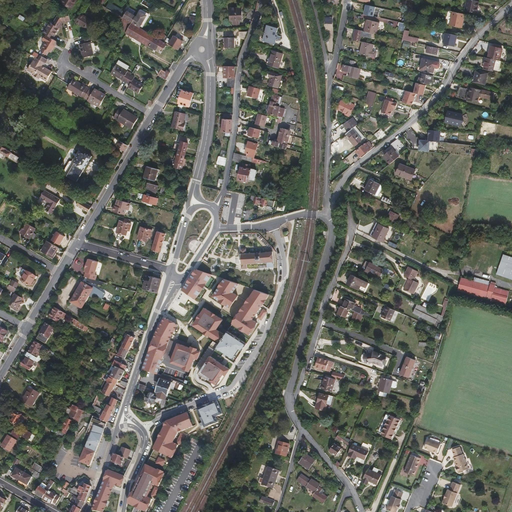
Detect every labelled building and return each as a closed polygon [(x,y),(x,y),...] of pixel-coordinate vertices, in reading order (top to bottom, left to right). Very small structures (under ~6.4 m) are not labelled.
[(476,16),(478,4),(467,1),(464,13),(476,16)] [(375,7),(365,5),(363,14),(373,16),(375,7)] [(239,20),(242,19),(241,7),(230,8),(230,20),(233,20),(233,24),(239,24),(239,20)] [(252,20),(255,10),(248,8),(245,17),(252,20)] [(49,23),(43,33),(45,35),(52,39),(62,21),(66,21),(64,11),(59,12),(52,24),(49,23)] [(121,12),(120,15),(139,26),(142,20),(139,19),(127,11),(125,14),(121,12)] [(446,26),(460,30),(461,24),(463,16),(447,12),(445,21),(446,24),(446,26)] [(87,29),(93,20),(81,13),(76,22),(87,29)] [(148,17),(142,13),(139,19),(142,20),(139,26),(142,28),(148,17)] [(122,17),(118,25),(128,31),(132,23),(122,17)] [(376,34),(379,21),(367,18),(364,31),(376,34)] [(155,37),(132,23),(128,31),(127,32),(149,46),(161,53),(166,44),(163,42),(155,37)] [(276,36),(278,26),(268,23),(263,40),(275,44),(277,36),(276,36)] [(361,41),(363,31),(356,29),(353,39),(361,41)] [(404,29),(403,40),(418,43),(419,38),(409,36),(410,30),(404,29)] [(239,38),(245,39),(248,31),(239,32),(239,38)] [(455,46),(457,35),(446,32),(444,39),(449,40),(448,44),(455,46)] [(51,53),(57,42),(52,39),(45,35),(42,40),(46,43),(41,51),(47,55),(49,52),(51,53)] [(178,51),(183,42),(174,36),(169,45),(170,46),(178,51)] [(83,58),(94,55),(90,37),(81,40),(82,44),(80,45),(83,58)] [(234,48),(234,38),(225,37),(225,47),(234,48)] [(373,44),(363,41),(360,53),(375,56),(376,51),(372,50),(373,44)] [(437,54),(438,48),(429,45),(427,52),(437,54)] [(490,54),(489,53),(488,58),(496,60),(499,61),(502,49),(492,46),(490,54)] [(277,66),(281,53),(272,50),(268,64),(277,66)] [(481,69),(493,71),(496,60),(488,58),(484,57),(481,69)] [(51,72),(43,67),(45,63),(39,59),(36,58),(34,61),(33,61),(28,70),(34,74),(34,76),(39,79),(40,77),(46,81),(51,72)] [(439,61),(423,58),(420,68),(433,71),(434,66),(437,67),(439,66),(440,63),(439,61)] [(344,63),(342,69),(349,71),(354,72),(356,66),(344,63)] [(122,80),(128,70),(116,64),(110,73),(122,80)] [(233,77),(234,66),(224,66),(224,77),(226,77),(226,88),(233,88),(235,78),(233,77)] [(355,78),(358,67),(356,66),(354,72),(349,71),(347,76),(355,78)] [(166,80),(170,73),(166,71),(164,74),(160,72),(158,75),(166,80)] [(487,73),(478,71),(475,82),(484,84),(487,73)] [(278,88),(281,75),(270,72),(268,77),(269,77),(270,77),(268,85),(278,88)] [(432,82),(433,75),(423,73),(421,81),(429,84),(429,81),(432,82)] [(133,79),(134,77),(131,74),(126,82),(130,85),(128,87),(138,93),(143,85),(133,79)] [(67,89),(84,98),(84,97),(89,89),(72,80),(67,89)] [(416,83),(413,93),(423,95),(425,85),(416,83)] [(249,85),(247,95),(259,97),(261,87),(249,85)] [(467,99),(469,89),(459,87),(457,97),(467,99)] [(493,100),(495,93),(470,87),(467,100),(477,102),(478,97),(493,100)] [(94,89),(93,92),(89,89),(84,97),(88,100),(87,101),(99,107),(105,96),(94,89)] [(189,107),(194,93),(183,90),(178,103),(189,107)] [(412,105),(415,95),(407,93),(404,102),(412,105)] [(273,95),(267,113),(276,116),(279,107),(279,106),(276,105),(278,96),(273,95)] [(395,108),(397,103),(386,99),(381,112),(391,115),(393,107),(395,108)] [(350,102),(349,104),(342,100),(337,108),(346,113),(345,114),(349,116),(354,104),(350,102)] [(123,109),(122,110),(118,108),(113,116),(117,119),(116,119),(131,128),(136,119),(129,114),(130,113),(123,109)] [(182,125),(185,114),(175,111),(171,127),(184,130),(185,126),(182,125)] [(265,126),(268,115),(258,112),(255,123),(265,126)] [(230,133),(232,114),(223,114),(222,132),(230,133)] [(458,126),(460,116),(448,114),(446,123),(458,126)] [(352,117),(344,124),(349,131),(352,128),(355,126),(358,124),(352,117)] [(260,137),(261,128),(249,126),(247,134),(260,137)] [(360,138),(363,136),(355,126),(352,128),(360,138)] [(278,139),(279,139),(278,142),(286,144),(289,135),(286,135),(287,130),(281,128),(278,139)] [(360,138),(352,128),(349,131),(347,132),(351,137),(349,139),(355,146),(362,140),(360,138)] [(440,131),(428,130),(427,141),(439,142),(440,131)] [(175,144),(173,150),(179,152),(185,153),(190,137),(179,135),(178,141),(182,142),(181,146),(175,144)] [(395,146),(398,138),(389,145),(392,148),(395,146)] [(124,151),(127,145),(119,140),(116,146),(124,151)] [(268,144),(285,149),(286,144),(278,142),(273,140),(273,142),(269,141),(268,144)] [(244,153),(246,153),(246,156),(253,158),(257,144),(248,142),(244,153)] [(360,156),(370,148),(366,143),(356,151),(357,153),(356,153),(358,156),(359,155),(360,156)] [(4,149),(5,148),(0,145),(0,152),(7,157),(10,152),(4,149)] [(389,164),(398,157),(392,149),(383,156),(389,164)] [(81,151),(81,152),(78,150),(71,161),(70,161),(68,161),(62,172),(62,173),(76,181),(91,156),(85,152),(84,153),(81,151)] [(183,161),(185,153),(179,152),(176,162),(173,161),(171,167),(182,170),(185,162),(183,161)] [(265,162),(253,158),(246,156),(233,153),(232,160),(239,162),(240,159),(259,164),(260,162),(264,163),(265,162)] [(225,166),(226,158),(218,156),(216,163),(225,166)] [(249,169),(250,165),(243,163),(242,168),(240,167),(238,180),(247,182),(248,178),(254,180),(256,170),(249,169)] [(410,183),(415,174),(401,166),(396,175),(410,183)] [(158,170),(146,167),(143,178),(155,181),(158,170)] [(374,194),(379,184),(369,180),(364,190),(374,194)] [(156,191),(158,186),(148,183),(146,188),(150,189),(149,191),(147,190),(147,191),(155,194),(156,191)] [(55,197),(59,190),(49,184),(45,190),(46,191),(42,198),(50,203),(46,210),(52,214),(60,200),(55,197)] [(156,204),(158,199),(144,195),(142,201),(156,204)] [(266,205),(267,199),(251,195),(250,199),(253,200),(252,202),(256,204),(257,202),(266,205)] [(87,212),(91,206),(79,199),(76,205),(87,212)] [(128,210),(131,203),(118,199),(116,205),(114,205),(113,211),(124,214),(126,209),(128,210)] [(397,215),(397,213),(393,212),(391,215),(390,215),(387,221),(392,223),(396,214),(397,215)] [(129,230),(131,224),(120,220),(118,227),(116,231),(116,232),(126,235),(127,230),(129,230)] [(371,237),(377,223),(375,222),(368,235),(371,237)] [(381,242),(387,228),(377,223),(371,237),(381,242)] [(33,232),(35,228),(27,224),(25,228),(24,227),(20,232),(34,240),(37,235),(33,232)] [(150,236),(152,230),(141,227),(137,238),(147,241),(148,236),(150,236)] [(387,245),(393,231),(387,228),(381,242),(387,245)] [(57,240),(61,233),(54,229),(50,236),(53,238),(57,240)] [(165,234),(156,232),(151,250),(160,253),(165,234)] [(52,257),(58,247),(47,241),(41,251),(52,257)] [(483,248),(474,243),(464,264),(472,268),(473,267),(484,273),(489,261),(485,260),(486,258),(480,255),(483,248)] [(248,249),(246,249),(245,248),(240,248),(240,253),(240,254),(240,264),(241,264),(241,268),(246,268),(246,263),(266,262),(266,267),(272,267),(272,263),(273,262),(272,252),(260,253),(260,252),(249,253),(248,249)] [(511,255),(503,253),(498,270),(511,272),(511,255)] [(95,274),(98,261),(88,258),(87,262),(86,262),(84,267),(85,267),(84,271),(85,271),(84,277),(95,280),(97,274),(95,274)] [(369,263),(365,261),(362,269),(365,270),(364,271),(374,276),(375,274),(366,270),(369,263)] [(378,276),(381,270),(369,263),(366,270),(375,274),(378,276)] [(33,280),(36,275),(19,266),(17,270),(15,270),(16,272),(14,274),(22,278),(21,279),(31,284),(31,283),(32,284),(34,281),(33,280)] [(419,272),(409,267),(404,276),(409,279),(414,281),(419,272)] [(196,269),(182,290),(196,300),(214,275),(196,269)] [(162,277),(161,274),(154,272),(153,276),(152,276),(150,281),(146,280),(143,288),(150,291),(157,293),(162,277)] [(343,282),(352,286),(355,281),(358,283),(361,285),(363,280),(348,273),(343,282)] [(511,278),(497,274),(496,278),(511,282),(511,278)] [(474,280),(462,277),(458,290),(482,296),(483,292),(488,294),(487,296),(492,297),(491,300),(506,304),(510,290),(495,286),(497,282),(475,276),(474,280)] [(225,278),(212,296),(231,308),(239,296),(235,293),(240,284),(225,278)] [(404,290),(413,295),(419,284),(414,281),(409,279),(404,290)] [(93,287),(91,289),(81,283),(70,303),(81,309),(89,296),(93,298),(94,295),(101,299),(105,294),(93,287)] [(256,289),(233,323),(251,335),(259,322),(255,319),(271,294),(256,289)] [(20,301),(22,298),(15,294),(9,304),(14,306),(15,305),(17,306),(20,302),(20,301)] [(342,301),(340,305),(341,306),(348,309),(352,302),(344,298),(342,301)] [(175,301),(170,308),(184,316),(188,309),(175,301)] [(436,313),(415,302),(410,311),(432,322),(436,313)] [(345,317),(349,309),(348,309),(341,306),(337,314),(345,317)] [(378,316),(387,320),(392,310),(383,306),(378,316)] [(63,318),(65,314),(55,307),(49,317),(58,322),(61,316),(63,318)] [(205,308),(193,325),(221,343),(226,335),(218,329),(224,321),(205,308)] [(360,323),(363,314),(354,312),(351,320),(360,323)] [(159,374),(171,339),(180,325),(166,317),(156,333),(144,369),(159,374)] [(88,327),(74,319),(73,321),(74,322),(74,323),(76,324),(75,325),(85,331),(88,327)] [(54,328),(46,323),(39,333),(48,338),(54,328)] [(221,343),(218,347),(235,359),(242,348),(244,350),(248,343),(229,330),(226,335),(221,343)] [(37,338),(45,343),(48,338),(39,333),(37,338)] [(134,338),(128,335),(121,347),(128,350),(134,338)] [(26,351),(24,355),(34,361),(40,351),(39,350),(40,348),(49,353),(50,350),(35,341),(28,352),(26,351)] [(178,343),(171,362),(184,367),(183,369),(191,372),(196,358),(197,359),(199,359),(202,351),(199,350),(199,349),(197,348),(193,347),(193,349),(178,343)] [(124,358),(128,350),(121,347),(120,349),(119,348),(118,350),(119,351),(118,353),(117,355),(124,358)] [(370,352),(368,352),(367,352),(374,355),(375,353),(378,354),(377,357),(383,359),(385,356),(372,351),(371,352),(370,352)] [(374,362),(381,365),(382,364),(365,356),(367,352),(365,354),(364,355),(364,357),(364,359),(364,360),(366,362),(367,363),(369,363),(372,362),(372,363),(373,363),(374,363),(374,362)] [(375,353),(374,355),(367,352),(365,356),(382,364),(383,359),(377,357),(378,354),(375,353)] [(212,355),(200,373),(218,385),(225,375),(228,377),(233,369),(212,355)] [(399,374),(410,378),(417,360),(407,356),(399,374)] [(331,367),(333,362),(318,357),(315,367),(325,370),(327,365),(331,367)] [(42,368),(43,366),(34,361),(33,362),(26,358),(24,361),(23,360),(21,365),(30,370),(32,366),(31,366),(32,364),(35,366),(36,365),(42,368)] [(112,365),(111,365),(115,367),(123,371),(126,366),(114,360),(112,365)] [(123,371),(115,367),(110,376),(110,377),(118,380),(120,380),(124,371),(123,371)] [(343,376),(331,372),(330,378),(335,379),(342,381),(343,376)] [(154,391),(156,392),(155,395),(157,396),(156,397),(162,398),(165,399),(166,395),(167,395),(172,379),(160,375),(160,377),(159,378),(154,391)] [(321,389),(331,392),(335,379),(330,378),(325,376),(321,389)] [(106,379),(105,381),(107,382),(115,386),(118,380),(110,377),(108,380),(106,379)] [(388,393),(392,380),(381,377),(377,391),(388,393)] [(116,386),(126,389),(128,383),(118,380),(116,386)] [(125,390),(115,386),(107,382),(101,393),(109,396),(113,389),(120,392),(119,396),(122,397),(125,390)] [(31,406),(39,393),(28,386),(20,400),(31,406)] [(156,397),(157,396),(155,395),(154,395),(154,393),(150,392),(149,395),(147,395),(145,400),(151,402),(152,400),(155,401),(156,397)] [(328,396),(319,394),(315,407),(324,410),(326,402),(328,396)] [(118,411),(121,402),(113,397),(109,404),(108,405),(103,413),(101,412),(100,414),(99,416),(101,417),(100,418),(107,422),(114,408),(118,411)] [(219,400),(197,409),(205,428),(220,422),(218,417),(225,414),(219,400)] [(76,424),(83,410),(78,408),(76,412),(71,421),(76,424)] [(71,421),(76,412),(71,409),(68,416),(69,417),(67,419),(67,418),(63,426),(61,425),(58,430),(65,434),(71,421)] [(21,415),(21,414),(15,411),(14,411),(12,414),(12,415),(13,416),(10,421),(15,424),(16,422),(21,415)] [(153,449),(174,459),(180,445),(175,442),(180,432),(196,425),(190,412),(166,421),(153,449)] [(20,425),(25,417),(21,415),(16,422),(20,425)] [(392,439),(400,419),(390,415),(381,434),(392,439)] [(92,466),(106,430),(95,425),(80,461),(92,466)] [(18,439),(20,435),(12,430),(10,434),(18,439)] [(56,435),(62,439),(65,434),(58,430),(56,435)] [(348,445),(349,443),(337,435),(335,438),(341,442),(341,440),(348,445)] [(16,441),(7,436),(4,440),(13,446),(16,441)] [(437,453),(441,444),(428,439),(424,448),(437,453)] [(1,445),(9,451),(13,446),(4,440),(1,445)] [(285,457),(289,445),(278,442),(277,446),(279,446),(277,454),(285,457)] [(336,456),(341,449),(333,444),(328,451),(336,456)] [(365,460),(369,451),(352,444),(348,455),(347,458),(355,461),(358,455),(360,456),(359,458),(365,460)] [(459,473),(468,470),(463,455),(460,447),(452,450),(455,457),(454,457),(456,463),(457,467),(456,468),(457,473),(459,472),(459,473)] [(132,451),(124,448),(121,456),(126,458),(128,458),(129,459),(132,451)] [(113,461),(122,465),(126,458),(121,456),(116,454),(113,461)] [(413,476),(420,459),(411,455),(403,472),(413,476)] [(315,461),(310,458),(306,456),(302,463),(310,468),(315,461)] [(159,457),(156,463),(163,467),(166,460),(159,457)] [(39,472),(42,468),(34,463),(32,467),(39,472)] [(147,463),(128,504),(145,511),(147,511),(154,499),(150,497),(155,486),(159,488),(167,472),(147,463)] [(16,468),(12,476),(18,480),(23,472),(20,470),(21,468),(17,465),(15,468),(16,468)] [(271,481),(275,471),(266,468),(260,485),(272,488),(274,482),(271,481)] [(92,510),(99,511),(104,511),(116,485),(122,487),(126,476),(108,469),(92,510)] [(378,473),(374,471),(369,469),(365,479),(366,479),(364,483),(369,485),(370,481),(379,484),(383,475),(378,473)] [(27,484),(31,476),(23,472),(18,480),(27,484)] [(327,498),(323,495),(325,492),(318,487),(320,485),(312,480),(311,481),(301,474),(296,481),(307,489),(307,488),(315,494),(313,497),(323,504),(327,498)] [(39,485),(35,493),(42,498),(48,490),(54,482),(50,480),(44,489),(39,485)] [(451,507),(460,486),(452,483),(449,490),(447,490),(446,494),(446,495),(445,498),(444,498),(442,503),(451,507)] [(79,490),(81,491),(78,498),(84,501),(91,486),(90,486),(85,484),(83,487),(80,486),(79,490)] [(55,503),(59,496),(48,490),(42,498),(51,503),(52,501),(55,503)] [(399,500),(402,493),(395,491),(393,497),(391,496),(385,510),(390,511),(395,511),(397,509),(398,505),(401,500),(399,500)] [(81,509),(84,501),(78,498),(72,494),(71,496),(73,497),(72,498),(76,500),(74,504),(81,509)] [(272,506),(273,502),(262,498),(261,502),(272,506)]
